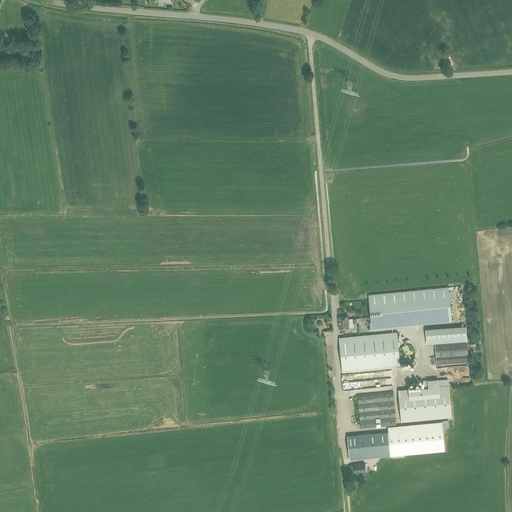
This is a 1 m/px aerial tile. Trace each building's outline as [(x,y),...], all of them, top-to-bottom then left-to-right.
[(447,287),(368,295),(371,329),(451,321),(447,287)] [(349,328),(348,316),(338,317),(339,328),(349,328)] [(427,344),(435,343),(467,341),(465,326),(425,329),(427,344)] [(397,331),(339,336),(341,370),(400,364),(397,331)] [(467,341),(435,343),(435,353),(467,350),(467,341)] [(468,353),(435,355),(436,365),(468,362),(468,353)] [(452,417),(448,379),(438,380),(438,379),(423,380),(424,387),(398,389),(401,422),(452,417)] [(388,426),(396,425),(396,416),(393,391),(358,394),(360,419),(361,428),(388,426)] [(442,421),(388,427),(390,455),(445,450),(442,421)] [(349,459),(389,456),(387,432),(347,436),(349,459)] [(360,464),(354,464),(354,472),(365,471),(364,463),(360,463),(360,464)]
